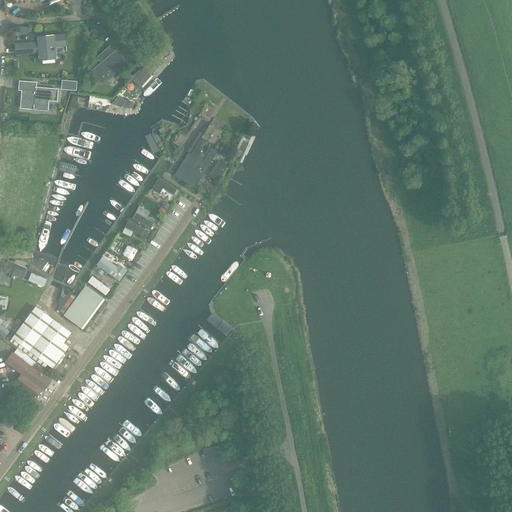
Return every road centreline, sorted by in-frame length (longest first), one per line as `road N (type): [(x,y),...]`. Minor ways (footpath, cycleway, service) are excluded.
road 1 (residential): [(198,202),(19,447)]
road 2 (unclassified): [(304,511),(262,301)]
